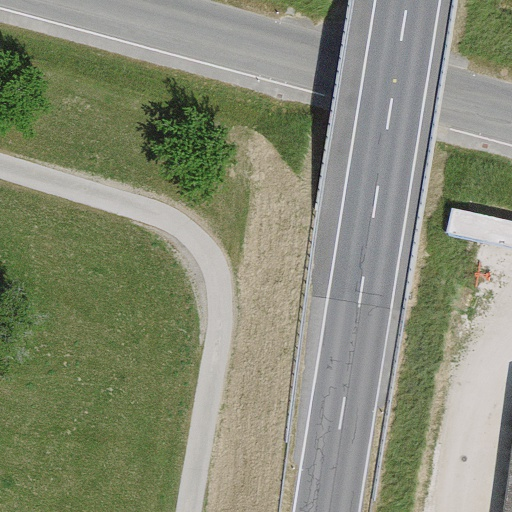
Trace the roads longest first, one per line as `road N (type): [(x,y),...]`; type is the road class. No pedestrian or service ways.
road 1 (primary): [(407,0),(328,511)]
road 2 (track): [(0,163),(139,207),(196,245),(216,310),(181,511)]
road 3 (tertiary): [(511,113),(72,0)]
